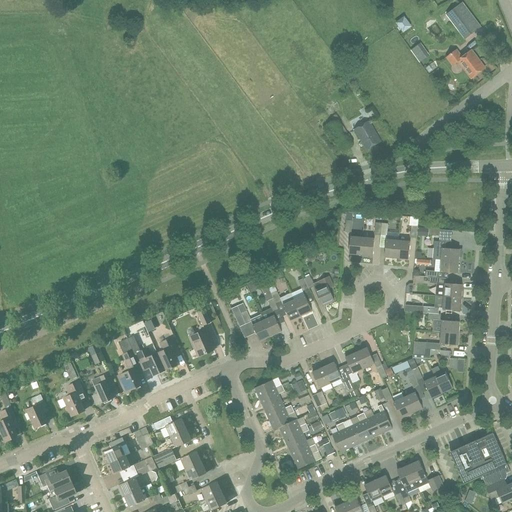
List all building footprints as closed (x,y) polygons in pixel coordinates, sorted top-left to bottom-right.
[(458,6),(446,15),(465,39),(476,30),(458,6)] [(405,29),(414,23),(407,13),(398,19),(405,29)] [(420,62),(427,57),(418,44),(411,50),(420,62)] [(472,50),(462,57),(456,50),(447,57),(453,65),(458,61),(471,78),(485,68),(472,50)] [(343,65),(349,61),(346,55),(339,60),(343,65)] [(339,137),(348,149),(369,132),(362,124),(371,117),(356,99),(349,105),(361,120),(339,137)] [(409,217),(409,225),(418,226),(418,218),(409,217)] [(361,255),(363,237),(351,237),(349,254),(361,255)] [(375,238),(363,237),(361,255),(373,256),(375,238)] [(397,258),(398,240),(386,240),(385,257),(397,258)] [(398,240),(397,258),(409,259),(411,241),(398,240)] [(463,249),(442,248),(441,260),(459,261),(459,257),(462,257),(463,249)] [(459,261),(441,260),(440,272),(458,273),(459,261)] [(309,275),(304,278),(309,289),(314,287),(323,306),(334,301),(329,288),(333,286),(329,276),(319,281),(313,284),(309,275)] [(264,277),(256,281),(260,289),(267,285),(264,277)] [(309,289),(304,278),(298,280),(303,292),(309,289)] [(462,285),(445,283),(444,296),(461,298),(462,285)] [(301,316),(294,300),(291,293),(280,298),(275,286),(269,288),(273,298),(276,304),(281,301),(290,321),(301,316)] [(305,295),(294,300),(301,316),(312,311),(305,295)] [(461,298),(444,296),(443,309),(460,310),(461,298)] [(273,298),(268,301),(273,312),(278,309),(276,304),(273,298)] [(244,303),(232,308),(241,326),(252,321),(244,303)] [(429,313),(441,314),(439,313),(439,307),(419,306),(419,312),(429,313)] [(197,313),(203,327),(211,323),(204,310),(197,313)] [(264,320),(271,336),(282,331),(275,315),(270,317),(267,311),(261,314),(264,320)] [(271,336),(264,320),(253,325),(260,341),(271,336)] [(442,320),(441,332),(459,333),(460,321),(442,320)] [(208,337),(205,330),(189,337),(198,356),(212,350),(207,338),(208,337)] [(414,348),(426,349),(426,343),(421,342),(422,333),(422,331),(415,330),(414,348)] [(459,333),(441,332),(440,344),(458,345),(459,333)] [(137,344),(133,335),(127,338),(131,347),(137,344)] [(157,354),(165,371),(177,366),(173,358),(180,355),(172,338),(160,343),(163,351),(157,354)] [(120,343),(124,350),(130,347),(127,340),(120,343)] [(356,352),(364,368),(374,363),(367,347),(356,352)] [(165,371),(157,354),(151,356),(147,349),(135,354),(143,372),(149,369),(153,376),(165,371)] [(117,377),(121,384),(125,393),(140,386),(136,377),(142,374),(132,351),(122,355),(129,371),(117,377)] [(91,356),(95,365),(104,362),(101,352),(91,356)] [(364,368),(356,352),(345,357),(352,373),(349,374),(351,379),(349,379),(354,391),(358,389),(360,388),(357,381),(360,380),(356,372),(364,368)] [(324,367),(331,383),(342,378),(334,362),(324,367)] [(412,369),(417,381),(423,378),(415,362),(410,364),(412,369)] [(384,377),(387,376),(384,369),(382,364),(376,367),(381,378),(384,377)] [(65,368),(71,381),(77,378),(72,365),(65,368)] [(313,371),(313,372),(320,388),(331,383),(324,367),(320,369),(319,368),(318,367),(313,369),(313,371)] [(438,367),(431,369),(435,377),(442,393),(453,388),(446,372),(441,374),(438,367)] [(389,377),(394,375),(391,368),(385,370),(389,377)] [(417,381),(412,369),(406,372),(414,389),(420,386),(417,381)] [(99,378),(92,381),(94,387),(98,395),(93,397),(97,405),(101,403),(112,398),(111,395),(108,389),(113,386),(108,374),(99,378)] [(442,393),(435,377),(424,382),(431,398),(442,393)] [(354,391),(349,379),(344,382),(348,393),(354,391)] [(259,399),(283,388),(282,385),(275,387),(272,380),(255,388),(259,399)] [(303,380),(292,385),(296,395),(307,390),(303,380)] [(70,396),(63,399),(71,417),(84,411),(80,402),(77,395),(83,392),(79,382),(66,387),(70,396)] [(382,390),(385,398),(385,397),(387,401),(392,399),(387,387),(382,390)] [(283,388),(259,399),(264,409),(281,401),(278,394),(285,392),(283,388)] [(385,398),(382,390),(381,388),(374,391),(378,400),(385,398)] [(322,391),(312,396),(321,414),(325,412),(322,405),(327,403),(322,391)] [(415,392),(404,397),(412,413),(423,408),(415,392)] [(33,404),(34,407),(26,410),(35,429),(46,423),(41,411),(46,408),(41,395),(35,398),(37,402),(33,404)] [(308,395),(295,401),(297,407),(311,401),(308,395)] [(367,401),(365,395),(359,398),(361,404),(367,401)] [(412,413),(404,397),(394,402),(401,418),(412,413)] [(281,401),(264,409),(269,419),(292,409),(291,405),(284,408),(281,401)] [(348,405),(351,412),(358,409),(355,402),(348,405)] [(310,413),(315,411),(312,404),(307,407),(310,413)] [(374,416),(382,433),(392,428),(382,405),(378,406),(381,412),(374,416)] [(335,411),(338,418),(346,415),(343,407),(335,411)] [(11,408),(0,412),(0,414),(3,421),(0,422),(0,432),(4,442),(17,436),(11,424),(17,421),(11,408)] [(292,409),(269,419),(274,430),(279,428),(290,422),(287,415),(294,412),(292,409)] [(310,413),(307,415),(309,419),(318,415),(315,411),(310,413)] [(338,418),(335,411),(330,414),(333,421),(338,418)] [(364,412),(360,414),(371,438),(382,433),(374,416),(367,419),(364,412)] [(371,438),(360,414),(357,416),(360,422),(353,425),(361,443),(371,438)] [(170,437),(186,430),(181,419),(172,423),(170,417),(154,424),(157,431),(165,427),(170,437)] [(290,422),(279,428),(284,438),(308,427),(306,423),(300,426),(296,419),(290,422)] [(320,421),(311,425),(314,431),(323,427),(320,421)] [(344,422),(340,424),(351,447),(361,443),(353,425),(347,428),(344,422)] [(337,425),(340,431),(332,435),(340,452),(351,447),(340,424),(337,425)] [(309,430),(308,427),(284,438),(288,448),(306,440),(303,433),(309,430)] [(146,428),(140,431),(148,448),(154,445),(146,428)] [(186,430),(170,437),(175,448),(191,441),(186,430)] [(148,448),(140,431),(134,433),(142,450),(148,448)] [(481,475),(507,464),(497,442),(496,443),(495,442),(496,441),(496,440),(493,434),(492,434),(488,435),(487,436),(487,437),(486,436),(468,444),(469,447),(464,451),(462,450),(459,451),(459,449),(458,449),(451,452),(451,453),(454,460),(454,461),(464,483),(481,475)] [(109,446),(111,450),(104,453),(109,464),(125,457),(121,447),(125,445),(122,438),(112,443),(112,445),(109,446)] [(306,440),(288,448),(293,458),(317,448),(315,444),(309,447),(306,440)] [(329,442),(323,445),(328,456),(334,453),(329,442)] [(317,448),(293,458),(298,469),(315,461),(312,454),(318,451),(317,448)] [(156,464),(174,455),(171,449),(153,457),(156,464)] [(185,470),(201,463),(196,452),(180,459),(185,470)] [(177,461),(174,455),(156,464),(158,469),(177,461)] [(130,468),(125,457),(109,464),(114,475),(130,468)] [(136,471),(154,463),(152,457),(133,465),(136,471)] [(408,465),(418,488),(429,483),(432,491),(444,486),(439,475),(428,480),(419,460),(418,461),(418,459),(417,459),(411,461),(411,463),(412,464),(408,465)] [(154,463),(136,471),(138,477),(151,472),(156,483),(162,480),(154,463)] [(206,474),(201,463),(185,470),(190,481),(206,474)] [(499,496),(502,503),(511,498),(511,483),(502,488),(499,482),(506,479),(507,475),(506,474),(510,472),(507,464),(481,475),(486,487),(492,499),(499,496)] [(418,488),(408,465),(397,470),(404,486),(399,489),(406,503),(411,501),(408,493),(418,488)] [(53,491),(71,483),(66,471),(54,477),(51,471),(38,477),(43,488),(51,484),(53,491)] [(383,496),(393,491),(386,475),(375,480),(383,496)] [(123,497),(139,490),(135,479),(118,486),(123,497)] [(19,486),(16,480),(5,484),(7,491),(19,486)] [(383,496),(375,480),(364,485),(372,501),(383,496)] [(188,488),(189,488),(186,482),(175,488),(178,493),(183,491),(188,488)] [(205,500),(221,493),(216,482),(200,490),(205,500)] [(71,483),(53,491),(56,497),(49,500),(53,511),(70,504),(68,498),(76,494),(71,483)] [(194,485),(189,488),(188,488),(183,491),(186,496),(197,491),(194,485)] [(145,487),(139,490),(123,497),(128,508),(144,501),(142,496),(148,493),(145,487)] [(406,503),(399,489),(393,491),(400,506),(406,503)] [(221,493),(205,500),(210,511),(226,504),(221,493)] [(156,502),(161,499),(159,494),(148,499),(151,505),(156,502)] [(170,496),(161,499),(156,502),(159,508),(170,503),(170,505),(178,501),(175,495),(170,497),(170,496)] [(363,511),(357,497),(346,502),(350,511),(363,511)] [(376,511),(372,501),(366,504),(369,511),(376,511)] [(350,511),(346,502),(335,507),(337,511),(350,511)]
